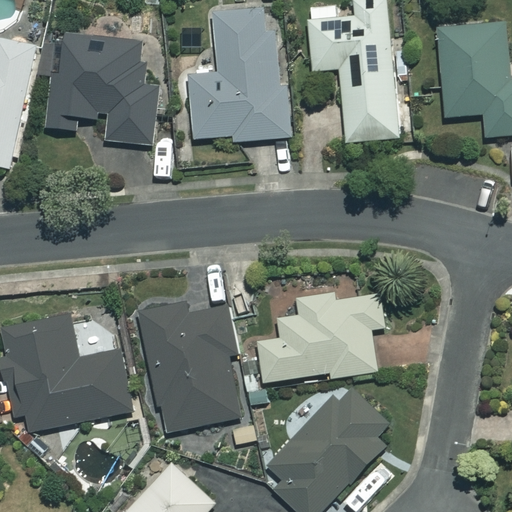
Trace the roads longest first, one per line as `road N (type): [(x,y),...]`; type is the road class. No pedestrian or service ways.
road 1 (residential): [(487,243),(351,214),(0,242)]
road 2 (residential): [(416,511),(445,455),(487,243)]
